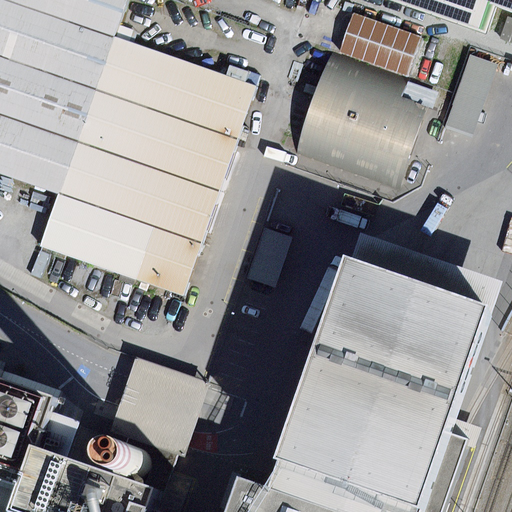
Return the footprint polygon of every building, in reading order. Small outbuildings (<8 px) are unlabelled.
[(129,0),(0,0),(0,177),(62,198),(117,38),(129,0)] [(511,0),(378,0),(487,34),(495,5),(511,11),(511,0)] [(423,35),(353,12),(339,54),(409,77),(423,35)] [(511,18),(507,17),(499,40),(511,44),(511,18)] [(256,85),(117,38),(62,198),(45,247),(184,294),(256,85)] [(409,79),(333,53),(297,156),(399,191),(426,112),(419,109),(415,101),(403,97),(409,79)] [(473,138),(498,65),(471,56),(445,128),(473,138)] [(266,229),(249,278),(276,287),(293,238),(266,229)] [(357,233),(349,258),(487,307),(496,282),(357,233)] [(487,307),(349,258),(267,486),(335,511),(443,511),(470,441),(443,431),(487,307)] [(211,384),(136,359),(123,398),(197,423),(211,384)] [(0,481),(24,489),(38,450),(50,413),(55,399),(9,384),(14,369),(0,364),(0,481)] [(81,423),(50,413),(38,450),(69,459),(81,423)] [(163,494),(176,454),(127,437),(124,446),(120,450),(117,454),(116,460),(117,466),(120,471),(125,474),(130,476),(135,476),(140,475),(145,472),(148,467),(150,468),(143,487),(163,494)] [(38,450),(24,489),(16,511),(155,511),(156,511),(163,494),(143,487),(38,450)] [(326,511),(248,485),(238,511),(326,511)]
